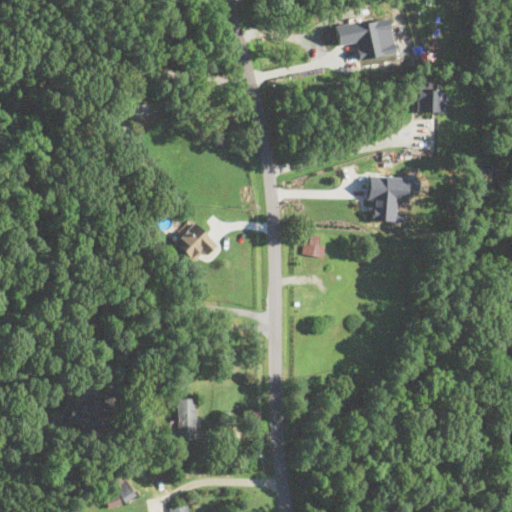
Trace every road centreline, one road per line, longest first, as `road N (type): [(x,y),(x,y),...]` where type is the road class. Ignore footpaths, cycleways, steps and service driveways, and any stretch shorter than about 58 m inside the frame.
road 1 (residential): [(286,511),(266,148),(225,0)]
road 2 (residential): [(276,322),(0,307)]
